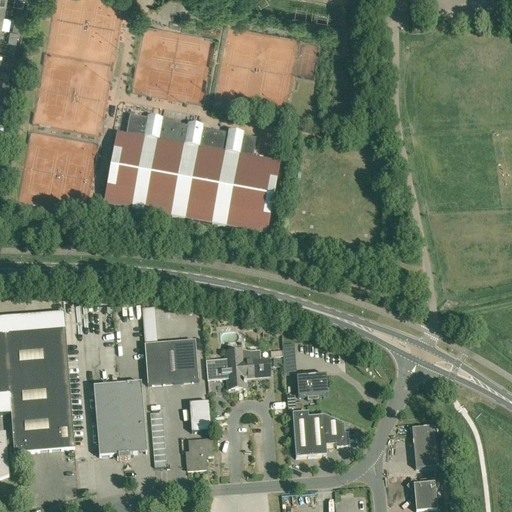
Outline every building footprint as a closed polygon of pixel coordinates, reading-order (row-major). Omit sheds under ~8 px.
[(266,237),(272,208),(280,165),(253,160),(256,141),(243,139),(243,136),(229,134),(228,136),(202,131),(203,129),(189,126),(188,129),(162,124),(162,121),(148,118),(148,121),(130,118),(126,137),(117,135),(104,207),(266,237)] [(0,483),(9,480),(8,477),(11,478),(10,467),(8,466),(6,447),(13,445),(14,456),(74,451),(65,331),(0,336),(0,397),(9,397),(12,440),(6,443),(5,436),(0,436),(0,483)] [(157,346),(144,347),(147,388),(198,384),(195,343),(157,346)] [(294,346),(284,346),(285,370),(296,369),(294,346)] [(225,354),(226,362),(206,364),(207,383),(227,382),(228,392),(245,391),(244,380),(270,378),(269,362),(260,363),(259,353),(250,354),(242,353),(225,354)] [(282,369),(281,362),(273,362),(274,370),(282,369)] [(327,397),(326,377),(296,380),(298,400),(307,399),(307,403),(318,402),(318,398),(327,397)] [(147,456),(141,385),(93,389),(99,460),(116,458),(117,462),(130,461),(129,457),(147,456)] [(208,404),(189,405),(191,435),(211,434),(208,404)] [(307,415),(292,416),(295,461),(326,459),(326,449),(336,448),(336,450),(343,450),(347,445),(346,439),(344,439),(343,427),(323,419),(308,420),(307,415)] [(436,470),(432,429),(418,431),(418,428),(409,429),(410,442),(412,442),(415,471),(436,470)] [(186,456),(187,474),(206,472),(206,462),(208,460),(213,459),(212,441),(188,443),(189,455),(186,456)] [(436,511),(434,485),(419,487),(415,484),(412,484),(409,486),(410,490),(413,493),(415,511),(436,511)]
